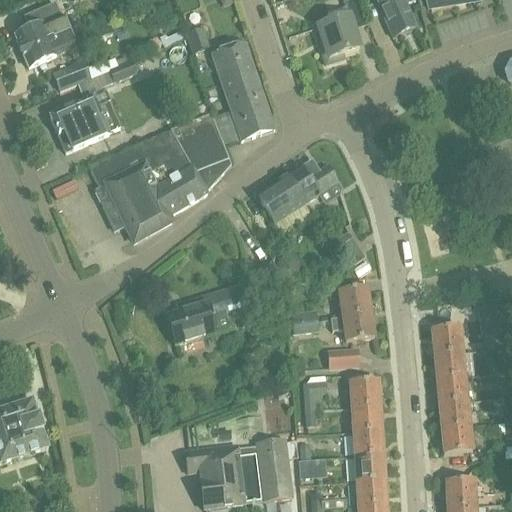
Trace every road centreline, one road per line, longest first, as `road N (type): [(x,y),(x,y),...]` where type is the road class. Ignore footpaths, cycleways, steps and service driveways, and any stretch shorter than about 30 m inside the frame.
road 1 (residential): [(61,308),(179,236),(300,136)]
road 2 (residential): [(416,511),(398,295)]
road 3 (tertiary): [(110,511),(98,407),(61,308)]
road 4 (residential): [(398,295),(383,211),(341,114)]
road 5 (residential): [(341,114),(511,39)]
road 6 (tertiary): [(61,308),(0,164)]
road 7 (residential): [(300,136),(250,0)]
